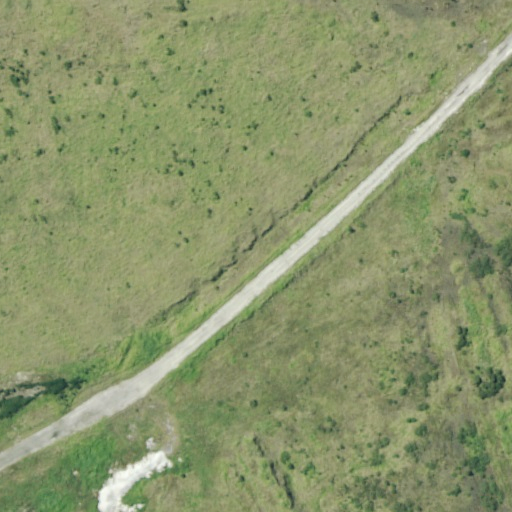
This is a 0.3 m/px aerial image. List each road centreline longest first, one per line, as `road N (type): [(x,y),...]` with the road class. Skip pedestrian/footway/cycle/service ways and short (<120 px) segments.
road 1 (track): [(511,37),(200,344),(0,463)]
road 2 (track): [(127,388),(160,396),(173,433),(139,469),(50,511)]
